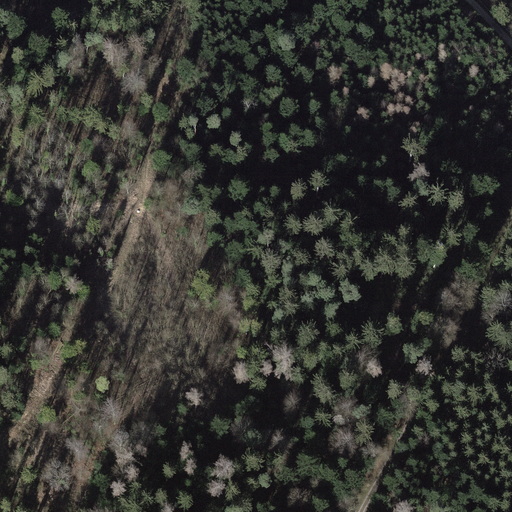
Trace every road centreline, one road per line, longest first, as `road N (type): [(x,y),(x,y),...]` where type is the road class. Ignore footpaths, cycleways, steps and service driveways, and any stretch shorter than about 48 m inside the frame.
road 1 (track): [(167,0),(141,197),(119,277),(87,322)]
road 2 (track): [(511,236),(365,511)]
road 3 (track): [(0,74),(67,15),(104,0)]
